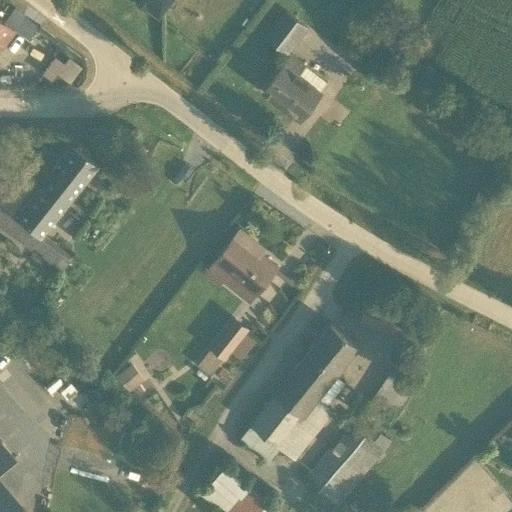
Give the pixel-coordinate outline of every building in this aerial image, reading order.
[(143,0),(160,13),(169,0),(143,0)] [(0,22),(0,21),(0,51),(14,32),(23,38),(34,23),(12,6),(0,22)] [(265,37),(287,54),(310,25),(287,8),(265,37)] [(407,35),(387,20),(370,43),(390,58),(407,35)] [(263,89),(299,117),(327,82),(291,54),(263,89)] [(68,83),(80,67),(66,57),(62,63),(52,56),(40,74),(49,81),(55,73),(68,83)] [(42,233),(97,164),(71,144),(40,183),(22,169),(0,197),(0,226),(29,249),(32,246),(58,267),(69,254),(42,233)] [(255,241),(240,228),(203,272),(219,285),(225,278),(249,299),(277,266),(252,245),(255,241)] [(427,322),(357,295),(349,315),(419,342),(427,322)] [(247,327),(233,316),(199,363),(213,373),(247,327)] [(331,323),(238,439),(267,462),(280,445),(296,458),(335,410),(328,404),(345,382),(337,376),(361,346),(331,323)] [(133,357),(115,371),(129,389),(147,375),(133,357)] [(418,385),(393,367),(365,406),(390,424),(418,385)] [(302,478),(338,506),(390,440),(371,425),(365,434),(353,424),(329,454),(324,450),(302,478)] [(0,425),(0,511),(45,511),(48,510),(8,465),(23,451),(0,425)] [(224,467),(203,490),(228,511),(266,511),(270,508),(224,467)]
